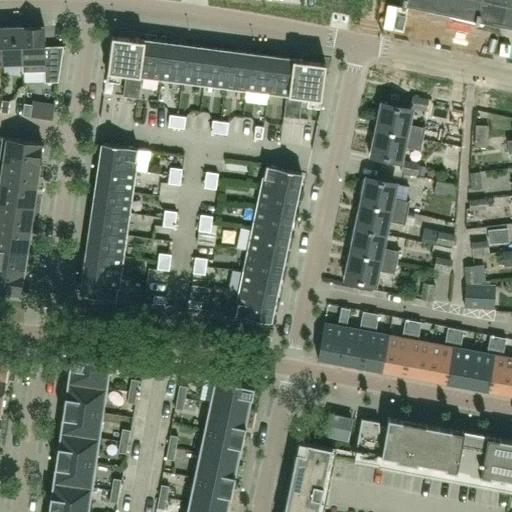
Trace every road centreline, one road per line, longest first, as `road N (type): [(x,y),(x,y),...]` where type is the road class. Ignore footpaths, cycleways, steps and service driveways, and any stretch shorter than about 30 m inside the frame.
road 1 (residential): [(92,1),(43,335)]
road 2 (residential): [(290,366),(359,44)]
road 3 (residential): [(359,44),(92,1)]
road 4 (residential): [(43,335),(290,366)]
road 5 (residential): [(290,366),(511,409)]
road 6 (residential): [(19,511),(43,335)]
road 7 (residential): [(511,75),(359,44)]
road 8 (residential): [(259,511),(290,366)]
